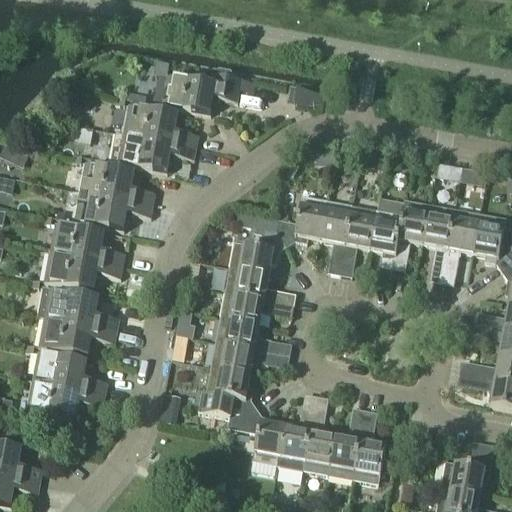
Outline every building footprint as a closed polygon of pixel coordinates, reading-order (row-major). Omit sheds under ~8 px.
[(218,76),(217,82),(212,81),(211,91),(169,83),(164,113),(210,122),(213,104),(238,109),(240,97),(253,99),(255,89),(233,85),(234,83),(231,79),(218,76)] [(292,102),(295,111),(308,114),(321,110),(322,101),(290,95),(289,101),(292,102)] [(129,101),(128,107),(144,110),(145,104),(129,101)] [(117,104),(115,111),(125,113),(126,106),(117,104)] [(128,113),(123,141),(126,141),(197,155),(199,142),(175,138),(178,121),(128,113)] [(197,155),(126,141),(121,171),(167,180),(170,163),(194,168),(197,155)] [(396,162),(388,160),(386,167),(395,169),(396,162)] [(83,199),(153,212),(156,201),(131,196),(134,179),(89,171),(83,199)] [(475,176),(472,190),(484,193),(487,180),(487,178),(475,176)] [(153,212),(83,199),(78,229),(123,238),(126,221),(150,226),(153,212)] [(301,204),(296,231),(278,228),(276,239),(287,254),(295,249),(306,251),(307,245),(320,247),(327,209),(301,204)] [(387,292),(390,277),(392,277),(402,223),(405,210),(379,206),(377,218),(370,257),(382,259),(377,290),(387,292)] [(405,207),(405,210),(402,223),(392,277),(403,279),(409,248),(422,251),(429,212),(405,207)] [(327,209),(320,247),(334,250),(328,282),(340,284),(352,214),(337,211),(327,209)] [(429,212),(422,251),(435,253),(432,269),(444,271),(454,217),(429,212)] [(352,214),(340,284),(351,286),(357,255),(370,257),(377,218),(352,214)] [(454,217),(444,271),(456,274),(459,258),(471,260),(478,221),(454,217)] [(236,232),(251,235),(253,235),(254,233),(265,235),(267,226),(255,224),(238,221),(236,232)] [(511,236),(503,235),(505,227),(478,221),(471,260),(485,263),(484,268),(495,270),(500,278),(511,270),(511,236)] [(229,276),(268,283),(271,270),(276,271),(277,260),(287,254),(276,239),(278,228),(267,226),(265,235),(254,233),(253,235),(251,235),(248,252),(234,250),(229,276)] [(53,261),(124,273),(126,261),(101,256),(104,240),(58,232),(53,261)] [(93,298),(96,281),(121,286),(124,273),(53,261),(48,289),(93,298)] [(506,287),(504,298),(510,299),(507,313),(511,313),(511,270),(500,278),(506,287)] [(224,300),(295,314),(297,302),(266,296),(268,283),(229,276),(224,300)] [(187,285),(185,294),(195,296),(197,287),(187,285)] [(38,324),(47,326),(118,339),(120,326),(95,322),(98,304),(53,296),(44,294),(38,324)] [(220,325),(258,333),(261,319),(293,325),(295,314),(224,300),(220,325)] [(472,332),(511,339),(511,313),(507,313),(505,327),(473,321),(472,332)] [(258,333),(220,325),(215,350),(269,360),(272,348),(256,345),(258,333)] [(47,326),(42,354),(87,363),(91,346),(115,351),(118,339),(47,326)] [(178,331),(176,343),(192,345),(194,333),(178,331)] [(511,339),(472,332),(470,343),(500,349),(498,362),(511,365),(511,339)] [(211,375),(249,382),(251,369),(267,372),(269,360),(215,350),(211,375)] [(36,389),(106,403),(108,389),(84,385),(86,369),(41,360),(36,389)] [(511,365),(498,362),(495,377),(480,374),(478,385),(511,391),(511,365)] [(198,420),(229,426),(229,425),(241,428),(257,417),(251,409),(253,397),(247,396),(249,382),(211,375),(206,401),(202,400),(198,420)] [(489,413),(511,417),(511,391),(478,385),(476,396),(492,399),(489,413)] [(106,403),(36,389),(31,418),(75,427),(78,410),(104,415),(106,403)] [(0,417),(2,419),(10,420),(12,408),(5,406),(5,405),(0,403),(0,417)] [(335,445),(328,482),(353,487),(366,418),(354,416),(349,447),(337,445),(335,445)] [(229,426),(227,436),(257,442),(253,468),(279,473),(286,436),(272,433),(273,426),(261,424),(257,417),(241,428),(229,425),(229,426)] [(175,420),(163,418),(161,429),(173,431),(175,420)] [(385,454),(371,452),(377,420),(366,418),(353,487),(378,492),(385,454)] [(286,436),(279,473),(303,478),(313,424),(301,422),(298,438),(286,436)] [(313,424),(303,478),(328,482),(335,445),(322,442),(324,427),(313,424)] [(482,452),(470,449),(465,473),(478,475),(482,452)] [(0,481),(41,489),(43,478),(19,473),(22,456),(0,451),(0,481)] [(482,452),(478,475),(490,478),(494,454),(482,452)] [(465,474),(445,470),(440,495),(479,503),(482,490),(488,491),(490,478),(478,475),(465,473),(465,474)] [(41,489),(0,481),(0,511),(11,511),(14,497),(39,501),(41,489)] [(409,511),(413,490),(404,488),(401,503),(399,511),(409,511)] [(226,490),(217,489),(215,498),(225,500),(226,490)] [(437,511),(477,511),(479,503),(440,495),(437,511)]
